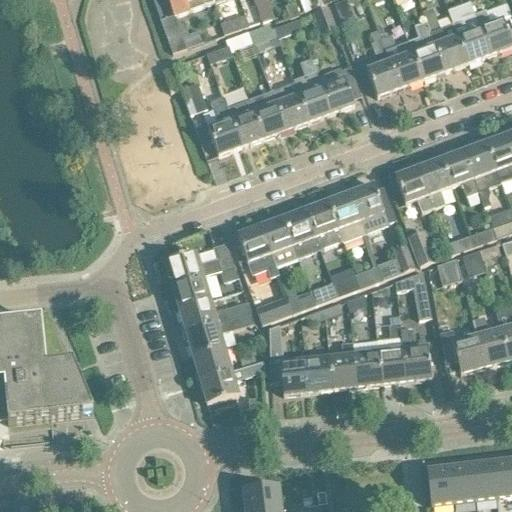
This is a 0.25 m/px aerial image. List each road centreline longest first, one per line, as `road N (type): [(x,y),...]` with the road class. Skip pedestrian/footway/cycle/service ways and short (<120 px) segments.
road 1 (residential): [(114,285),(131,240),(511,98)]
road 2 (unclassified): [(511,416),(196,458)]
road 3 (residential): [(154,434),(114,285)]
